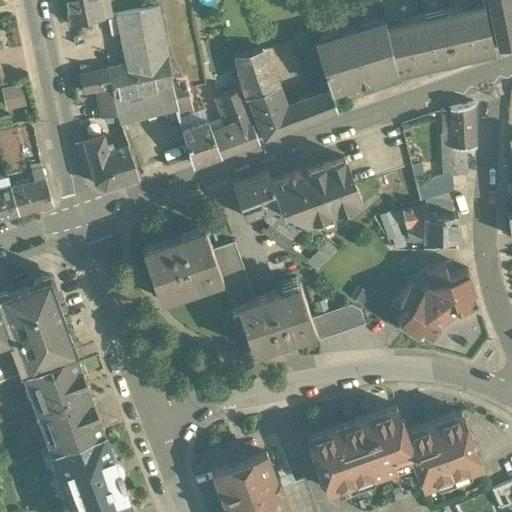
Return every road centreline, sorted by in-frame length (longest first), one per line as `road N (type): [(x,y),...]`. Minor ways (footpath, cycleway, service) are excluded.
road 1 (residential): [(81,218),(511,65)]
road 2 (residential): [(511,402),(425,377),(326,380),(152,418)]
road 3 (residential): [(511,343),(485,259),(489,98)]
road 4 (residential): [(81,218),(33,0)]
road 5 (residential): [(81,218),(152,418)]
